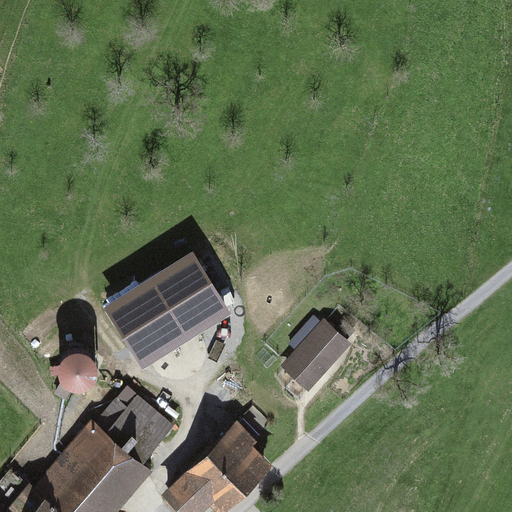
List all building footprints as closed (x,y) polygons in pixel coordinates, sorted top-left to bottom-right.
[(224,307),(191,254),(110,304),(143,357),(224,307)] [(346,342),(324,322),(286,363),(308,383),(346,342)] [(82,347),(77,347),(72,348),(67,350),(64,353),(61,358),(60,362),(60,367),(61,372),(64,376),(68,380),(73,382),(78,382),(83,381),(87,379),(91,376),(93,371),(95,367),(95,362),(93,357),(90,353),(86,349),(82,347)] [(127,386),(36,490),(60,511),(95,511),(132,470),(142,478),(151,468),(141,460),(172,424),(127,386)] [(258,434),(242,419),(169,490),(190,511),(191,511),(208,496),(220,509),(264,466),(245,446),(258,434)] [(60,511),(36,490),(11,469),(0,481),(0,509),(2,511),(60,511)]
